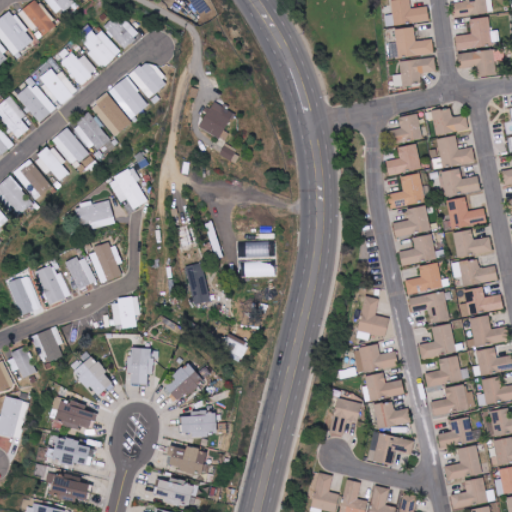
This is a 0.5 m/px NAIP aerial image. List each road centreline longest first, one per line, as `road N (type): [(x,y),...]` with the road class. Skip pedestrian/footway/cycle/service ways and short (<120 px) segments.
road 1 (secondary): [(261,511),(324,221),(317,128),(297,63),(261,0)]
road 2 (residential): [(446,511),(383,223),(383,110)]
road 3 (residential): [(153,326),(153,236),(197,29),(144,0)]
road 4 (residential): [(317,128),(511,87)]
road 5 (residential): [(128,464),(116,442),(128,410),(153,417),(144,458),(128,464),(118,511)]
road 6 (residential): [(511,266),(476,92)]
